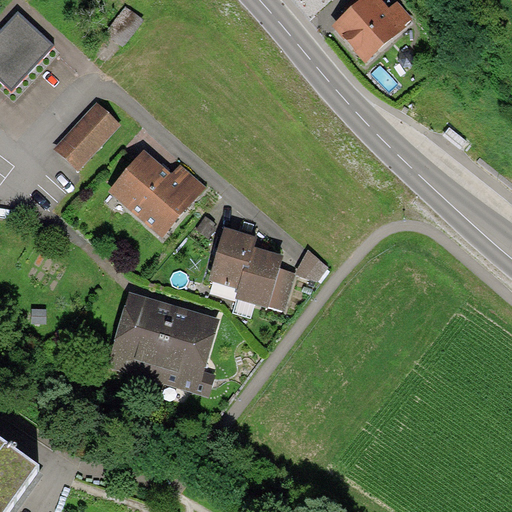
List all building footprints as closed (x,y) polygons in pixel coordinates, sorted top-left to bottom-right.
[(364,0),(332,28),(365,65),(407,29),(405,27),(413,20),(398,2),(390,9),(381,0),(364,0)] [(18,13),(0,32),(0,80),(12,92),(54,47),(18,13)] [(53,150),(78,172),(120,125),(96,103),(53,150)] [(207,189),(180,165),(171,175),(145,151),(108,192),(162,240),(207,189)] [(257,239),(225,230),(209,282),(238,291),(245,270),(248,271),(255,249),(257,239)] [(284,258),(255,249),(248,271),(245,270),(238,291),(236,300),(268,310),(269,307),(280,270),(284,258)] [(329,268),(309,250),(295,274),(297,275),(297,276),(318,282),(329,268)] [(295,274),(280,270),(269,307),(286,312),(297,276),(297,275),(295,274)] [(153,381),(176,307),(130,293),(108,367),(153,381)] [(176,307),(153,381),(209,398),(216,376),(205,372),(221,321),(176,307)] [(0,511),(11,511),(40,472),(0,442),(0,511)]
